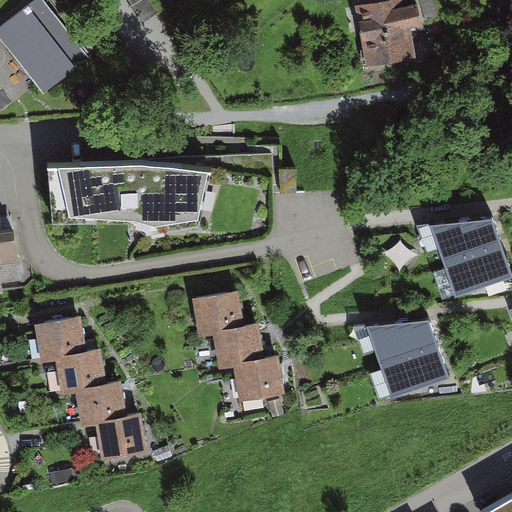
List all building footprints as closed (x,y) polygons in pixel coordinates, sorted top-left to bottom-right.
[(47,0),(31,0),(0,23),(0,32),(43,89),(89,55),(47,0)] [(401,0),(373,0),(357,3),(369,67),(417,57),(411,27),(427,24),(423,0),(402,4),(401,0)] [(52,155),(57,214),(135,212),(151,225),(204,216),(216,160),(180,154),(134,151),(82,151),(52,155)] [(11,215),(0,216),(0,296),(5,296),(4,289),(24,288),(11,215)] [(487,226),(426,231),(450,302),(507,283),(487,226)] [(241,289),(194,297),(200,335),(218,333),(223,365),(234,364),(241,400),(288,392),(282,352),(267,355),(261,320),(247,322),(241,289)] [(82,315),(37,323),(45,363),(58,360),(64,395),(77,392),(84,430),(97,428),(103,461),(151,453),(144,412),(128,415),(122,381),(109,384),(102,348),(89,350),(82,315)] [(426,322),(365,326),(387,394),(444,376),(426,322)] [(511,511),(511,499),(488,511),(511,511)]
